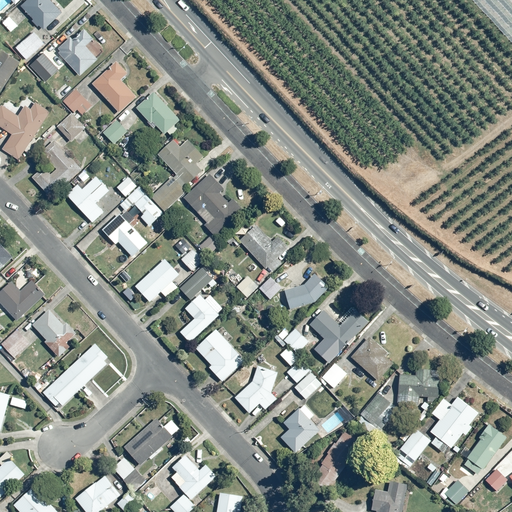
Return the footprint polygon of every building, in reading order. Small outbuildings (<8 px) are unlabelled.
[(26,0),(21,6),(44,30),(62,13),(50,0),(26,0)] [(45,42),(34,29),(15,46),(27,58),(45,42)] [(73,40),(70,37),(58,48),(60,51),(58,53),(80,76),(98,59),(85,46),(93,39),(84,30),(73,40)] [(0,47),(0,92),(21,62),(0,47)] [(128,72),(117,61),(92,84),(119,113),(136,96),(120,79),(128,72)] [(92,106),(75,88),(62,101),(73,113),(77,109),(82,115),(92,106)] [(179,120),(153,92),(136,108),(150,123),(152,121),(164,134),(179,120)] [(1,104),(0,105),(0,127),(11,134),(1,149),(18,160),(50,112),(35,102),(30,109),(25,105),(18,115),(1,104)] [(127,131),(117,120),(102,132),(113,144),(127,131)] [(204,156),(187,138),(180,146),(173,139),(158,155),(187,184),(202,170),(196,164),(204,156)] [(82,170),(54,140),(41,152),(57,168),(50,175),(43,167),(31,177),(51,198),(82,170)] [(224,189),(209,174),(184,198),(197,212),(203,206),(213,217),(204,225),(216,238),(245,211),(233,198),(229,202),(220,192),(224,189)] [(78,185),(67,195),(93,223),(104,212),(96,203),(110,191),(96,176),(82,189),(78,185)] [(137,185),(128,176),(116,188),(125,197),(137,185)] [(120,212),(101,229),(115,245),(118,242),(132,257),(148,242),(120,212)] [(272,241),(256,225),(240,240),(266,267),(287,247),(277,236),(272,241)] [(218,243),(210,233),(196,245),(204,254),(218,243)] [(0,268),(12,257),(0,243),(0,268)] [(204,259),(193,247),(180,259),(191,271),(204,259)] [(179,275),(165,259),(135,286),(150,302),(179,275)] [(214,278),(204,267),(181,288),(191,299),(214,278)] [(329,286),(315,273),(305,284),(285,290),(290,310),(315,302),(329,286)] [(258,285),(248,274),(235,285),(245,297),(258,285)] [(281,288),(269,278),(258,292),(270,301),(281,288)] [(21,291),(11,281),(0,291),(0,302),(17,320),(45,295),(31,281),(21,291)] [(219,315),(199,294),(184,308),(194,319),(180,332),(190,342),(219,315)] [(63,324),(48,309),(32,324),(47,340),(44,342),(58,357),(69,347),(65,343),(76,333),(66,322),(63,324)] [(368,322),(355,309),(340,325),(323,309),(309,324),(324,339),(314,349),(329,363),(368,322)] [(309,341),(295,328),(283,340),(297,353),(309,341)] [(29,343),(15,329),(0,344),(13,357),(29,343)] [(246,360),(216,329),(195,348),(211,365),(209,367),(223,382),(246,360)] [(388,353),(369,337),(352,357),(378,380),(393,363),(385,356),(388,353)] [(109,358),(95,343),(43,392),(56,406),(59,402),(62,406),(107,364),(105,361),(109,358)] [(310,370),(300,360),(275,383),(281,389),(292,379),(296,383),(310,370)] [(347,373),(335,362),(321,377),(333,388),(347,373)] [(278,372),(257,365),(252,381),(234,397),(249,414),(260,404),(265,410),(277,399),(271,393),(278,372)] [(415,374),(399,373),(397,403),(418,405),(419,396),(428,397),(428,401),(438,402),(440,370),(416,369),(415,374)] [(321,383),(310,372),(294,388),(305,399),(321,383)] [(0,431),(10,395),(0,392),(0,431)] [(397,408),(379,393),(356,421),(374,435),(397,408)] [(452,405),(444,398),(432,413),(440,419),(430,432),(436,436),(431,443),(443,452),(448,446),(451,449),(463,433),(466,436),(472,427),(470,425),(479,413),(457,397),(452,405)] [(320,431),(299,408),(283,422),(289,429),(280,437),(295,454),(320,431)] [(156,418),(123,446),(140,465),(173,437),(156,418)] [(508,438),(489,424),(479,438),(481,439),(463,464),(478,475),(482,469),(484,470),(508,438)] [(409,468),(430,440),(414,428),(393,455),(409,468)] [(361,443),(344,431),(336,443),(334,442),(327,452),(329,454),(322,464),(323,464),(312,479),(328,490),(361,443)] [(199,470),(185,455),(172,467),(185,482),(180,487),(191,500),(216,476),(205,464),(199,470)] [(141,474),(124,456),(112,467),(128,485),(141,474)] [(0,466),(0,496),(23,474),(9,459),(0,466)] [(508,478),(497,467),(485,480),(496,491),(508,478)] [(104,475),(75,499),(85,511),(99,511),(120,495),(104,475)] [(469,491),(457,479),(444,493),(456,504),(469,491)] [(402,511),(409,484),(390,480),(388,492),(376,489),(372,510),(377,511),(376,511),(402,511)] [(56,511),(33,488),(14,505),(20,511),(56,511)] [(240,511),(243,496),(220,492),(216,511),(240,511)] [(188,511),(195,506),(183,493),(170,506),(175,511),(188,511)]
